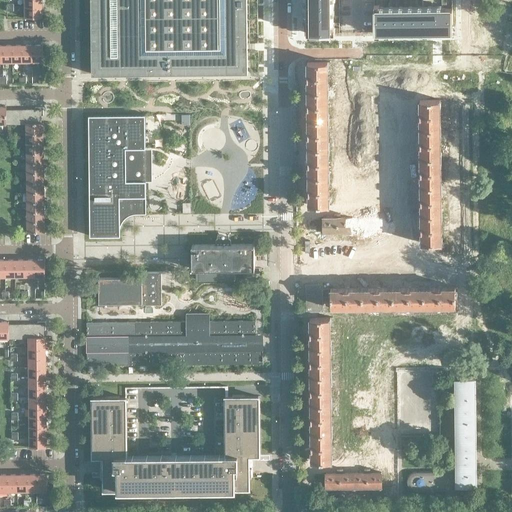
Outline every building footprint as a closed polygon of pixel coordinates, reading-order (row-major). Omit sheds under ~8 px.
[(91,0),(92,73),(248,72),(246,0),(91,0)] [(306,0),(307,22),(307,33),(331,33),(331,32),(335,32),(335,27),(331,27),(331,15),(330,10),(330,0),(306,0)] [(374,8),(374,32),(452,31),(452,7),(446,7),(441,8),(433,8),(432,0),(421,0),(422,8),(415,8),(410,8),(396,8),(391,8),(379,8),(379,4),(376,4),(374,4),(374,8)] [(42,16),(42,6),(25,6),(25,12),(24,12),(24,15),(25,15),(25,17),(42,16)] [(42,61),(42,44),(32,45),(32,61),(38,61),(38,62),(41,62),(41,61),(42,61)] [(13,61),(12,45),(3,45),(3,61),(8,61),(8,62),(12,62),(12,61),(13,61)] [(22,61),(22,45),(12,45),(13,61),(18,61),(18,62),(22,62),(22,61)] [(32,61),(32,45),(22,45),(22,61),(28,61),(28,62),(31,62),(31,61),(32,61)] [(340,73),(308,73),(309,183),(333,183),(333,164),(332,160),(332,145),(332,140),(332,126),(332,121),(332,107),(332,102),(332,96),(341,96),(340,73)] [(453,73),(368,73),(368,84),(375,84),(375,97),(383,97),(388,97),(402,97),(407,97),(422,97),(427,97),(433,97),(433,107),(443,107),(443,106),(443,101),(443,97),(454,97),(453,73)] [(41,122),(41,115),(43,115),(43,107),(35,107),(35,109),(25,109),(25,123),(26,123),(26,129),(25,129),(26,132),(26,133),(43,132),(43,122),(41,122)] [(135,214),(146,214),(145,114),(89,115),(89,183),(90,236),(120,235),(120,229),(121,227),(121,225),(122,223),(123,221),(125,219),(126,217),(128,216),(129,216),(131,215),(133,214),(135,214)] [(43,142),(43,132),(26,133),(27,138),(26,138),(26,142),(27,142),(43,142)] [(43,152),(43,142),(27,142),(27,148),(26,148),(26,152),(27,152),(43,152)] [(376,171),(369,171),(369,183),(455,183),(454,159),(433,159),(433,149),(423,149),(423,159),(417,159),(412,159),(397,159),(392,159),(376,159),(376,171)] [(44,162),(43,152),(27,152),(27,158),(26,158),(26,161),(27,161),(27,162),(44,162)] [(44,172),(44,162),(27,162),(27,168),(26,168),(26,171),(27,171),(27,172),(44,172)] [(44,181),(44,172),(27,172),(27,178),(26,178),(26,181),(27,181),(27,182),(44,181)] [(44,191),(44,181),(27,182),(27,187),(26,187),(26,191),(27,191),(44,191)] [(44,201),(44,191),(27,191),(27,197),(26,197),(26,201),(27,201),(44,201)] [(44,211),(44,201),(27,201),(27,207),(26,207),(26,210),(27,210),(27,211),(44,211)] [(44,221),(44,211),(27,211),(27,217),(27,220),(28,220),(28,221),(44,221)] [(44,231),(44,221),(28,221),(28,227),(27,227),(27,230),(28,230),(28,231),(44,231)] [(342,224),(309,224),(310,334),(334,334),(334,278),(334,273),(333,258),(333,254),(333,247),(342,247),(342,224)] [(455,224),(376,224),(376,249),(383,249),(388,249),(403,249),(408,249),(422,249),(427,249),(435,249),(435,259),(445,259),(445,249),(455,249),(455,224)] [(255,268),(254,244),(231,244),(231,240),(230,238),(229,238),(216,238),(215,240),(216,244),(192,244),(192,268),(255,268)] [(15,276),(15,259),(5,259),(5,276),(11,276),(11,277),(14,277),(14,276),(15,276)] [(25,276),(24,259),(15,259),(15,276),(21,276),(21,277),(24,277),(24,276),(25,276)] [(34,276),(34,259),(24,259),(25,276),(30,276),(30,277),(34,277),(34,276)] [(45,276),(45,259),(34,259),(34,276),(40,276),(44,276),(45,276)] [(162,304),(161,271),(141,271),(141,277),(99,278),(99,303),(142,303),(142,304),(162,304)] [(394,310),(377,310),(377,334),(456,334),(456,310),(436,310),(435,301),(425,301),(426,310),(419,310),(414,310),(399,310),(394,310)] [(251,363),(251,334),(255,334),(255,320),(209,320),(209,313),(187,313),(187,321),(87,322),(87,336),(88,336),(88,351),(87,351),(87,365),(121,365),(121,364),(122,364),(128,364),(129,364),(129,365),(251,363)] [(9,338),(8,324),(8,321),(0,321),(0,338),(2,339),(2,338),(9,338)] [(43,337),(43,329),(45,329),(45,321),(37,321),(38,324),(27,324),(27,337),(29,337),(29,343),(28,343),(28,346),(29,346),(29,347),(46,347),(45,337),(43,337)] [(46,357),(46,347),(29,347),(29,353),(28,353),(28,356),(29,356),(29,357),(46,357)] [(46,367),(46,357),(29,357),(29,363),(28,363),(28,366),(29,366),(29,367),(46,367)] [(46,376),(46,367),(29,367),(29,372),(28,372),(28,376),(29,376),(29,377),(46,376)] [(46,386),(46,376),(29,377),(29,382),(28,382),(28,386),(29,386),(46,386)] [(479,467),(479,461),(476,461),(475,378),(455,378),(456,471),(452,471),(452,470),(445,470),(445,471),(416,471),(415,471),(413,472),(412,472),(411,473),(410,474),(409,475),(408,477),(407,478),(407,479),(407,480),(407,482),(407,483),(408,484),(408,485),(408,486),(409,487),(410,488),(411,489),(413,490),(414,490),(416,491),(417,491),(445,490),(445,491),(452,491),(452,490),(456,490),(456,491),(456,492),(456,493),(457,494),(458,495),(459,496),(460,497),(462,497),(463,497),(464,496),(465,496),(465,495),(466,495),(467,494),(467,493),(467,492),(467,491),(467,485),(476,485),(476,468),(477,468),(480,468),(480,467),(479,467)] [(46,396),(46,386),(29,386),(29,392),(28,392),(28,395),(29,395),(29,396),(46,396)] [(249,455),(259,454),(255,440),(255,439),(258,424),(255,424),(258,410),(255,410),(258,396),(245,396),(245,393),(232,393),(232,396),(230,396),(231,401),(229,401),(229,404),(228,404),(228,411),(230,411),(230,419),(228,419),(228,426),(230,426),(230,433),(228,433),(228,446),(230,446),(230,453),(229,453),(226,453),(226,457),(220,457),(220,458),(197,459),(197,457),(184,457),(184,459),(177,459),(177,457),(170,457),(170,459),(167,459),(167,454),(161,454),(161,457),(155,458),(155,459),(139,459),(139,458),(127,458),(127,454),(124,454),(122,454),(122,447),(124,447),(124,434),(122,434),(122,427),(123,427),(123,420),(122,420),(122,412),(123,412),(123,405),(122,405),(122,402),(121,402),(121,397),(119,397),(119,394),(106,395),(106,397),(93,397),(97,412),(93,412),(97,426),(94,426),(97,440),(97,442),(94,456),(104,456),(104,468),(101,468),(101,477),(104,477),(104,488),(118,488),(133,484),(134,484),(147,487),(148,487),(161,484),(163,484),(176,487),(177,487),(191,484),(192,484),(205,487),(206,487),(219,483),(221,483),(234,486),(234,487),(235,487),(249,487),(249,475),(252,476),(252,466),(249,466),(249,455)] [(46,406),(46,396),(29,396),(29,402),(28,402),(29,405),(29,406),(46,406)] [(46,416),(46,406),(29,406),(30,412),(29,412),(29,415),(30,415),(30,416),(46,416)] [(46,425),(46,416),(30,416),(30,421),(29,421),(29,425),(30,425),(30,426),(46,425)] [(46,435),(46,425),(30,426),(30,431),(29,431),(29,435),(30,435),(46,435)] [(47,445),(46,435),(30,435),(30,441),(29,441),(29,444),(30,444),(30,446),(47,445)] [(47,490),(47,473),(37,474),(37,490),(42,490),(42,491),(46,491),(46,490),(47,490)] [(17,490),(17,474),(7,474),(7,490),(13,490),(13,491),(16,491),(16,490),(17,490)] [(27,490),(27,474),(17,474),(17,490),(23,490),(23,491),(26,491),(26,490),(27,490)] [(37,490),(37,474),(27,474),(27,490),(33,490),(33,491),(36,491),(36,490),(37,490)]
